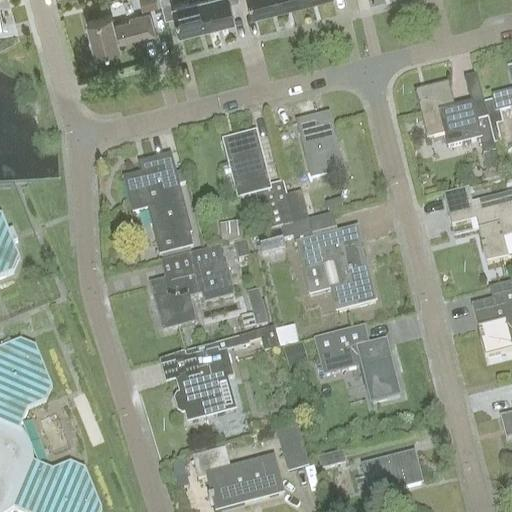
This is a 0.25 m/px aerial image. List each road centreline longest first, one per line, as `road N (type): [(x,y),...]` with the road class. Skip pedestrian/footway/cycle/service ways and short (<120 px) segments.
road 1 (residential): [(481,511),(370,65)]
road 2 (unclassified): [(156,511),(89,282),(76,145)]
road 3 (residential): [(76,145),(370,65)]
road 4 (unclassified): [(76,145),(37,0)]
road 5 (residential): [(370,65),(511,28)]
